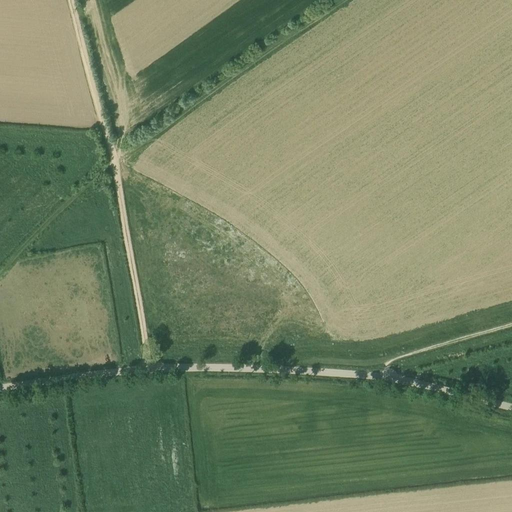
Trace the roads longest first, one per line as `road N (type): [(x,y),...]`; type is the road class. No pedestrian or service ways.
road 1 (unclassified): [(0,388),(148,370),(264,369),(409,381),(511,408)]
road 2 (track): [(112,160),(148,370)]
road 3 (track): [(71,0),(112,160)]
road 4 (track): [(0,276),(112,160)]
road 5 (track): [(511,324),(392,359),(388,378)]
